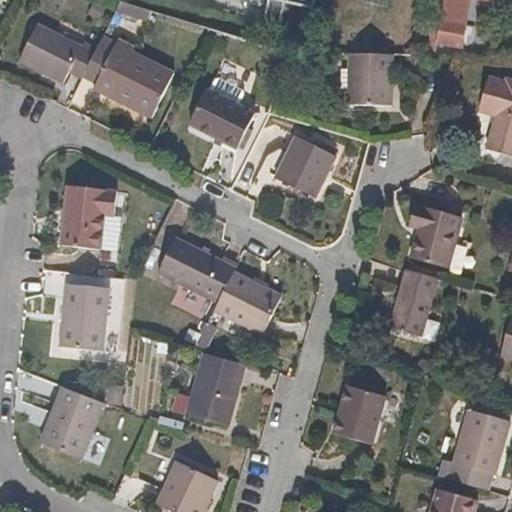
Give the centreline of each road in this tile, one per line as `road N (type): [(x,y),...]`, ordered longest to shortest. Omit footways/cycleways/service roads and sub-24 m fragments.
road 1 (residential): [(0,377),(14,122),(346,274)]
road 2 (residential): [(273,511),(346,274)]
road 3 (residential): [(346,274),(383,156)]
